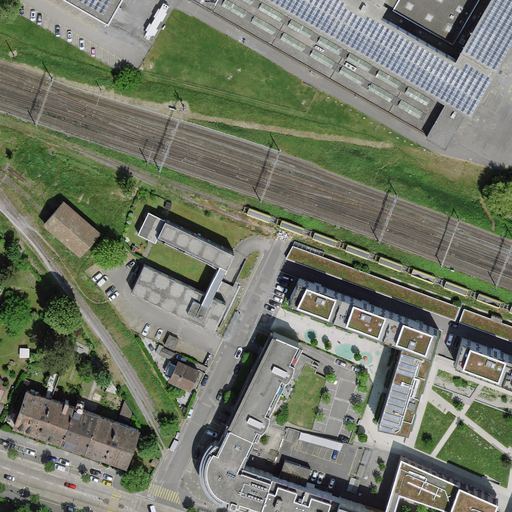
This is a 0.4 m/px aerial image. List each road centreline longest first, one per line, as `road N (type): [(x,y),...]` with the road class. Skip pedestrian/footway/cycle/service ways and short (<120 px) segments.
road 1 (unclassified): [(283,263),(271,257),(151,511)]
road 2 (primary): [(0,466),(139,511)]
